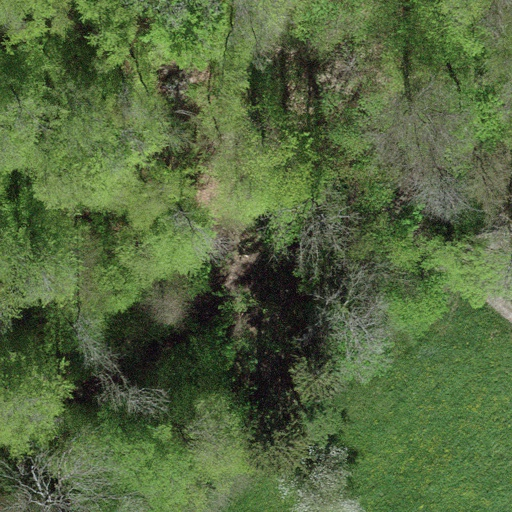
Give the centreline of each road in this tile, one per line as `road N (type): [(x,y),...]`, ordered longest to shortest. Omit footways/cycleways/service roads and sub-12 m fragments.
road 1 (track): [(0,429),(146,345),(370,195),(511,129)]
road 2 (track): [(370,195),(511,314)]
